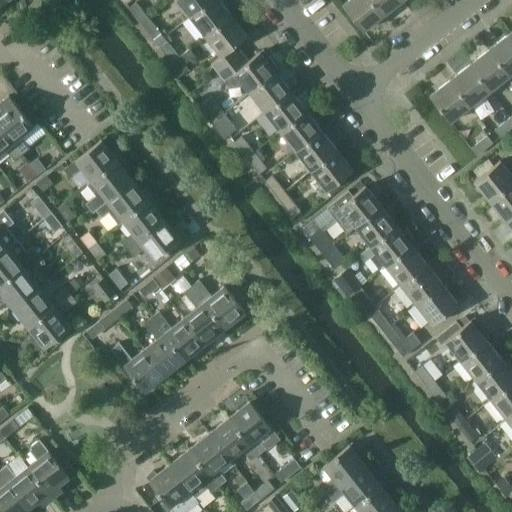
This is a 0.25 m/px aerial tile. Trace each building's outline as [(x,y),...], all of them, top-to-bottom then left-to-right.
[(175,0),(189,17),(211,0),(175,0)] [(211,0),(189,17),(204,37),(231,16),(219,0),(211,0)] [(346,0),(341,4),(363,31),(383,15),(371,0),(346,0)] [(371,0),(383,15),(402,0),(371,0)] [(141,24),(148,18),(136,2),(129,8),(141,24)] [(241,53),(235,46),(247,36),(231,16),(204,37),(217,53),(209,60),(218,72),(241,53)] [(148,18),(141,24),(154,39),(161,34),(148,18)] [(511,38),(508,34),(489,49),(510,76),(511,74),(511,38)] [(159,47),(172,62),(179,57),(167,41),(159,47)] [(195,56),(189,49),(179,57),(172,62),(166,67),(176,79),(189,69),(185,64),(195,56)] [(489,49),(469,65),(490,92),(493,95),(502,88),(500,84),(510,76),(489,49)] [(268,56),(265,58),(260,51),(247,61),(241,53),(218,72),(224,80),(233,73),(248,93),(275,71),(279,69),(268,56)] [(469,65),(450,80),(471,107),(490,92),(469,65)] [(291,91),(275,71),(248,93),(264,112),(291,91)] [(450,80),(430,95),(429,96),(451,123),(471,107),(450,80)] [(279,132),(306,111),(291,91),(264,112),(279,132)] [(0,109),(0,126),(13,143),(22,154),(30,148),(21,137),(34,127),(9,95),(0,102),(0,107),(1,109),(0,109)] [(211,123),(216,119),(223,113),(211,97),(199,107),(211,123)] [(229,108),(223,113),(216,119),(229,135),(236,129),(231,122),(237,118),(229,108)] [(322,130),(306,111),(279,132),(294,152),(322,130)] [(511,127),(511,119),(510,117),(494,130),(500,137),(511,127)] [(22,154),(13,143),(0,126),(0,153),(6,150),(14,160),(22,154)] [(310,171),(337,150),(322,130),(294,152),(310,171)] [(242,135),(234,141),(246,158),(254,151),(242,135)] [(487,135),(471,148),(477,155),(493,143),(487,135)] [(101,139),(74,161),(64,169),(71,178),(81,169),(91,181),(122,157),(113,146),(109,149),(101,139)] [(337,150),(310,171),(326,192),(353,170),(337,150)] [(259,174),(267,168),(254,151),(246,158),(259,174)] [(92,212),(96,210),(133,180),(125,170),(130,167),(122,157),(91,181),(87,184),(96,196),(86,204),(92,212)] [(36,159),(29,163),(38,174),(44,169),(36,159)] [(501,160),(474,181),(490,201),(511,183),(511,167),(509,170),(501,160)] [(29,180),(36,174),(30,167),(23,172),(29,180)] [(46,175),(36,183),(43,192),(53,184),(46,175)] [(272,175),(265,181),(277,197),(285,191),(272,175)] [(133,180),(96,210),(102,218),(109,212),(118,224),(122,221),(153,197),(145,186),(141,189),(133,180)] [(511,183),(490,201),(505,221),(511,215),(511,183)] [(354,227),(381,205),(365,185),(351,196),(346,191),(325,208),(345,234),(354,227)] [(297,207),(285,191),(277,197),(290,213),(297,207)] [(30,202),(43,217),(51,211),(38,195),(30,202)] [(161,207),(153,197),(122,221),(131,233),(121,242),(127,250),(165,220),(157,210),(161,207)] [(56,208),(68,222),(76,216),(64,202),(56,208)] [(396,225),(381,205),(354,227),(369,246),(396,225)] [(55,232),(63,226),(51,211),(43,217),(55,232)] [(0,218),(0,252),(8,246),(0,235),(0,233),(14,222),(7,213),(0,218)] [(172,229),(165,220),(127,250),(133,257),(144,249),(154,262),(182,240),(186,237),(177,226),(172,229)] [(396,225),(369,246),(360,254),(366,261),(370,257),(380,269),(385,266),(412,244),(415,242),(405,229),(402,232),(396,225)] [(308,237),(321,253),(329,246),(316,231),(308,237)] [(88,232),(80,238),(88,248),(96,242),(88,232)] [(75,258),(83,252),(72,238),(64,244),(75,258)] [(8,246),(0,252),(0,284),(39,254),(33,246),(26,251),(17,239),(8,246)] [(96,242),(88,248),(97,259),(105,253),(96,242)] [(427,264),(412,244),(385,266),(400,286),(427,264)] [(341,262),(329,246),(321,253),(333,269),(341,262)] [(191,248),(173,261),(181,271),(198,257),(191,248)] [(39,254),(0,284),(0,291),(12,308),(40,286),(30,274),(45,262),(39,254)] [(443,284),(427,264),(400,286),(416,305),(443,284)] [(172,275),(166,267),(153,278),(159,286),(172,275)] [(120,289),(128,283),(116,268),(108,274),(120,289)] [(348,269),(347,270),(334,280),(347,296),(352,292),(360,286),(361,285),(348,269)] [(78,276),(69,283),(74,289),(83,282),(78,276)] [(116,293),(104,277),(91,286),(104,302),(116,293)] [(153,278),(138,289),(145,297),(159,286),(153,278)] [(191,285),(225,328),(245,311),(224,284),(211,294),(199,279),(191,285)] [(443,284),(416,305),(431,325),(459,304),(443,284)] [(183,316),(205,343),(225,328),(191,285),(183,291),(195,307),(183,316)] [(40,286),(12,308),(28,328),(71,294),(64,286),(49,298),(40,286)] [(372,302),(360,286),(352,292),(364,308),(372,302)] [(71,294),(28,328),(44,348),(72,327),(62,314),(77,302),(71,294)] [(119,317),(133,306),(127,298),(113,309),(119,317)] [(119,317),(113,309),(99,320),(106,328),(119,317)] [(370,315),(383,331),(390,325),(378,309),(370,315)] [(151,317),(185,359),(205,343),(183,316),(171,326),(159,311),(151,317)] [(143,348),(165,375),(185,359),(151,317),(143,323),(155,338),(143,348)] [(459,361),(486,339),(489,337),(479,324),(476,327),(470,319),(461,327),(456,320),(435,337),(441,344),(444,341),(459,361)] [(383,331),(395,346),(402,340),(390,325),(383,331)] [(421,342),(413,332),(402,340),(395,346),(395,347),(403,357),(421,342)] [(475,380),(502,359),(486,339),(459,361),(475,380)] [(122,364),(144,391),(165,375),(143,348),(131,357),(119,342),(111,349),(122,364)] [(511,371),(502,359),(475,380),(490,400),(511,382),(511,371)] [(435,380),(422,364),(414,370),(427,386),(435,380)] [(448,396),(435,380),(427,386),(440,403),(448,396)] [(511,382),(490,400),(505,419),(511,414),(511,382)] [(249,401),(229,417),(259,455),(267,449),(258,438),(271,428),(249,401)] [(453,404),(445,410),(457,425),(465,419),(453,404)] [(0,408),(0,421),(9,414),(3,406),(0,408)] [(229,417),(209,433),(230,460),(243,451),(251,461),(259,455),(229,417)] [(0,428),(0,431),(5,438),(19,427),(12,419),(0,428)] [(457,425),(470,441),(478,435),(465,419),(457,425)] [(209,433),(189,448),(219,486),(227,480),(218,469),(230,460),(209,433)] [(27,465),(52,497),(63,489),(59,484),(69,476),(47,449),(39,438),(31,445),(32,447),(29,449),(36,458),(27,465)] [(484,441),(467,455),(480,471),(497,457),(484,441)] [(365,465),(349,444),(322,465),(332,478),(322,487),(328,494),(365,465)] [(219,486),(189,448),(169,464),(195,498),(208,488),(211,492),(219,486)] [(301,467),(294,459),(278,471),(285,480),(301,467)] [(0,469),(0,472),(29,509),(38,502),(41,506),(52,497),(27,465),(15,475),(7,464),(0,469)] [(169,464),(148,480),(170,508),(173,511),(185,511),(187,511),(198,501),(195,498),(169,464)] [(381,485),(365,465),(328,494),(334,502),(344,494),(354,506),(381,485)] [(25,511),(29,509),(0,472),(0,511),(25,511)] [(511,487),(503,477),(496,483),(506,496),(511,491),(511,487)] [(274,488),(268,480),(254,491),(260,499),(274,488)] [(387,511),(397,505),(381,485),(354,506),(358,511),(387,511)] [(291,490),(283,496),(294,510),(302,504),(291,490)] [(260,499),(254,491),(241,502),(247,510),(260,499)] [(274,496),(267,502),(274,511),(275,511),(283,506),(274,496)]
